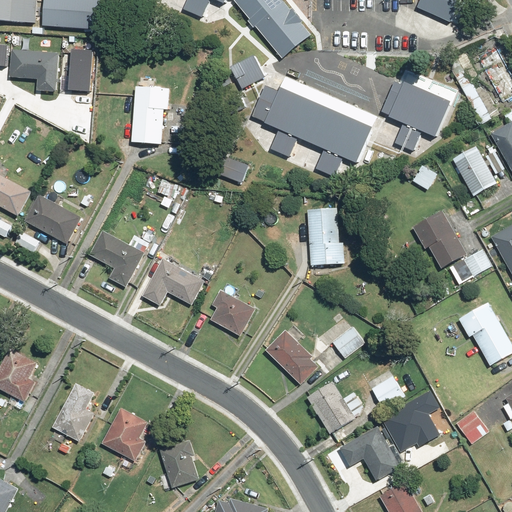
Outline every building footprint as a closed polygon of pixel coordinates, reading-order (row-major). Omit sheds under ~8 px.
[(0,0),(0,15),(35,17),(35,0),(0,0)] [(104,0),(47,0),(47,20),(104,22),(104,0)] [(213,2),(208,0),(185,0),(181,10),(204,20),(213,2)] [(317,33),(287,0),(238,0),(237,1),(288,58),(317,33)] [(451,7),(435,0),(418,0),(414,9),(444,22),(451,7)] [(0,70),(12,72),(14,51),(0,50),(0,70)] [(62,53),(15,52),(15,78),(42,78),(42,91),(61,92),(62,53)] [(80,54),(80,95),(100,95),(100,54),(80,54)] [(175,78),(136,77),(133,144),(172,145),(175,78)] [(450,102),(394,77),(378,112),(435,137),(450,102)] [(375,128),(264,80),(248,116),(359,164),(375,128)] [(511,124),(494,134),(511,165),(511,124)] [(302,140),(282,131),(273,151),(293,160),(302,140)] [(482,146),(457,159),(476,197),(502,184),(482,146)] [(343,159),(323,150),(314,169),(335,178),(343,159)] [(254,161),(231,153),(223,175),(247,183),(254,161)] [(441,172),(425,165),(417,183),(432,190),(441,172)] [(36,194),(0,173),(0,204),(23,217),(36,194)] [(86,218),(43,195),(29,222),(72,244),(86,218)] [(344,207),(311,209),(315,267),(348,265),(344,207)] [(449,211),(417,226),(428,250),(435,246),(449,275),(469,266),(475,278),(495,268),(487,251),(472,258),(449,211)] [(13,226),(0,218),(0,233),(7,238),(13,226)] [(511,227),(496,236),(511,264),(511,227)] [(150,253),(104,230),(92,256),(118,269),(113,278),(133,288),(150,253)] [(43,241),(28,234),(22,245),(37,253),(43,241)] [(211,283),(165,259),(146,295),(163,304),(170,292),(198,307),(211,283)] [(221,307),(214,319),(244,335),(258,309),(239,298),(242,291),(227,283),(215,304),(221,307)] [(511,359),(511,335),(493,303),(461,323),(472,340),(477,338),(496,369),(511,359)] [(270,351),(271,353),(304,385),(322,368),(314,361),(317,358),(300,341),(306,335),(296,325),(270,351)] [(368,342),(355,327),(336,342),(349,358),(368,342)] [(0,387),(13,395),(10,401),(23,409),(27,403),(29,404),(42,382),(34,378),(41,366),(14,350),(0,375),(0,387)] [(397,373),(373,389),(388,411),(412,395),(397,373)] [(335,381),(310,397),(333,433),(368,411),(357,394),(347,400),(335,381)] [(97,396),(80,385),(56,427),(82,441),(96,417),(88,413),(97,396)] [(383,415),(402,450),(419,440),(422,445),(443,434),(431,412),(442,406),(432,388),(383,415)] [(11,403),(0,396),(0,407),(6,411),(11,403)] [(158,427),(124,408),(105,443),(139,462),(158,427)] [(475,410),(457,424),(473,444),(491,430),(475,410)] [(383,425),(343,446),(354,466),(369,458),(381,481),(406,468),(383,425)] [(201,459),(193,439),(164,450),(172,471),(162,475),(168,492),(202,479),(195,462),(201,459)] [(0,511),(11,511),(24,491),(0,476),(0,511)] [(427,511),(411,483),(385,498),(393,511),(427,511)] [(272,511),(273,510),(224,497),(219,511),(272,511)]
